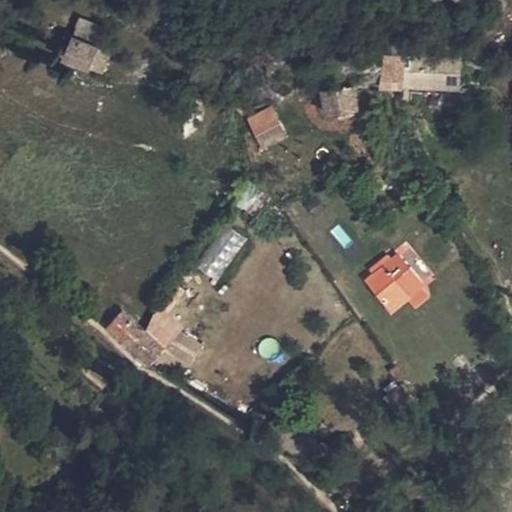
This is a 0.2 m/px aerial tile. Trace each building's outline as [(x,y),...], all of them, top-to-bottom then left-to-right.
[(89,26),(81,40),(101,52),(109,38),(89,26)] [(101,52),(81,40),(78,39),(68,58),(94,73),(105,54),(101,52)] [(176,47),(179,65),(191,63),(188,44),(176,47)] [(114,59),(105,54),(94,73),(103,78),(114,59)] [(382,92),(382,93),(406,94),(407,71),(383,69),(382,92)] [(327,99),(330,123),(361,121),(359,97),(327,99)] [(273,110),(250,123),(259,137),(281,123),(273,110)] [(265,148),(288,135),(281,123),(259,137),(265,148)] [(229,257),(243,239),(228,228),(215,246),(229,257)] [(421,289),(399,261),(392,266),(390,263),(377,271),(380,276),(368,285),(389,313),(408,299),(410,303),(420,296),(417,292),(421,289)] [(183,330),(160,310),(146,333),(165,349),(183,330)] [(144,332),(122,313),(108,328),(130,348),(144,332)] [(165,349),(146,333),(144,332),(130,348),(150,365),(165,349)] [(407,413),(389,387),(383,390),(387,395),(379,400),(395,422),(407,413)] [(318,446),(282,414),(266,432),(303,463),(308,457),(315,462),(326,450),(319,444),(318,446)]
